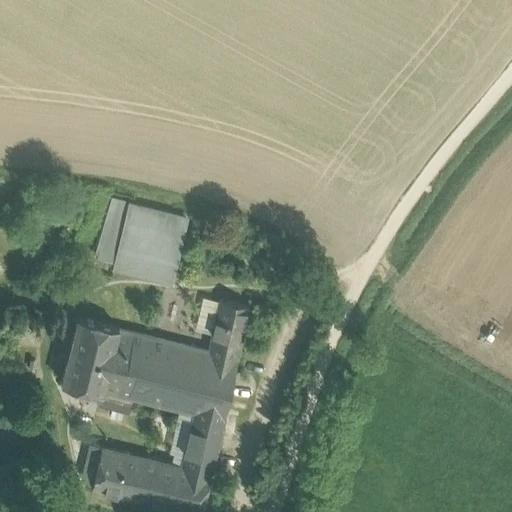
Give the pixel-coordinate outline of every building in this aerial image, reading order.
[(110,200),(94,253),(116,259),(130,205),(110,200)] [(186,219),(130,205),(116,259),(116,262),(172,276),(186,219)] [(209,350),(117,328),(102,389),(179,408),(229,392),(248,305),(221,299),(209,350)] [(118,326),(78,316),(72,337),(67,359),(61,380),(101,390),(117,328),(118,326)] [(72,337),(64,334),(58,356),(67,359),(72,337)] [(195,411),(182,464),(101,445),(91,488),(189,511),(200,511),(229,392),(179,408),(195,411)]
